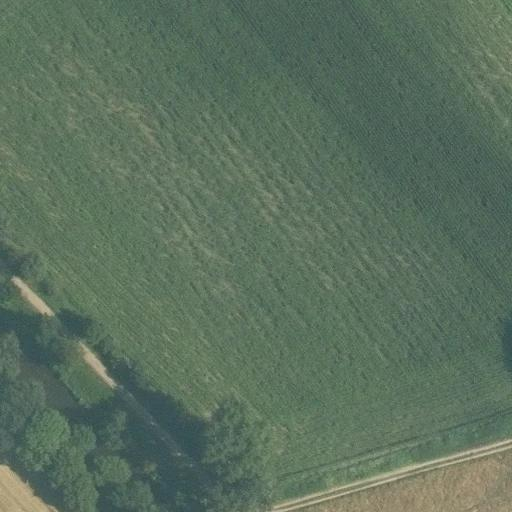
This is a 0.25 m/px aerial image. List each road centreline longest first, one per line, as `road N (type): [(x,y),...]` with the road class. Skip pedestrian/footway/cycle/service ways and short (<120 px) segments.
road 1 (track): [(0,258),(237,511)]
road 2 (track): [(266,511),(511,441)]
